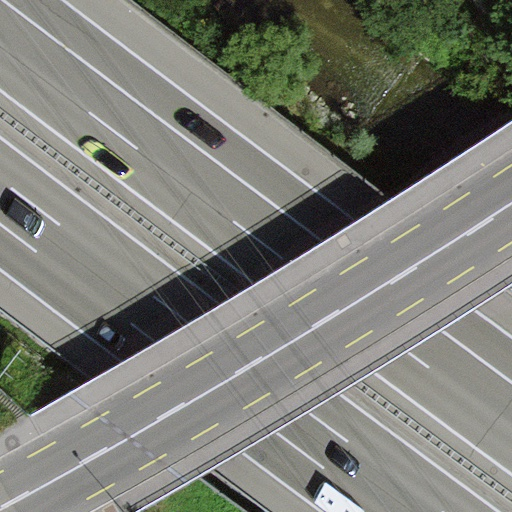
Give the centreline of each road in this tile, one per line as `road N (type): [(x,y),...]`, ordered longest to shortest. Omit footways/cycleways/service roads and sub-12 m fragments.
road 1 (motorway): [(511,406),(0,20)]
road 2 (primary): [(0,509),(249,367),(511,202)]
road 3 (motorway): [(0,201),(411,511)]
